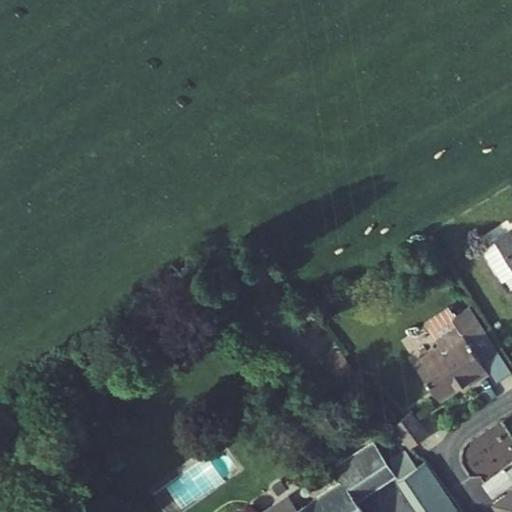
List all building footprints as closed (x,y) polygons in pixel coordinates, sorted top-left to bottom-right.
[(511,236),(485,255),(508,287),(511,284),(511,236)] [(450,349),(426,367),(451,402),(479,381),(483,386),(501,373),(493,361),(508,350),(480,311),(463,323),(467,329),(447,344),(450,349)] [(404,432),(419,455),(438,443),(422,420),(404,432)] [(365,511),(357,500),(395,475),(374,444),(337,469),(345,482),(324,496),(328,502),(313,511),(365,511)] [(417,511),(451,511),(457,509),(427,459),(396,477),(417,511)]
